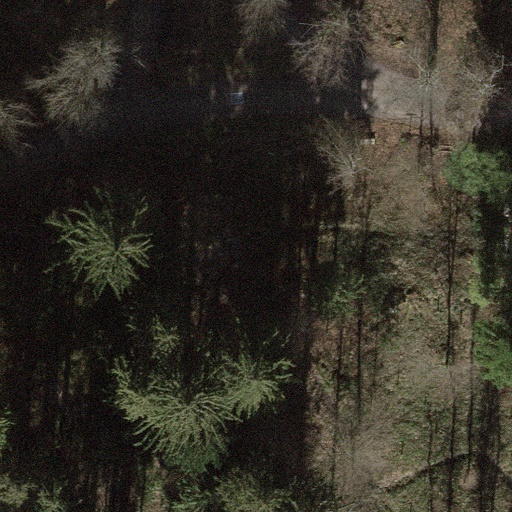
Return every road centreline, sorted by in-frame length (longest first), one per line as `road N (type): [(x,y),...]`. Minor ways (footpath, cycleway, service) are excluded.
road 1 (track): [(346,81),(129,108),(0,161)]
road 2 (track): [(511,103),(346,81)]
road 3 (track): [(256,0),(346,81)]
